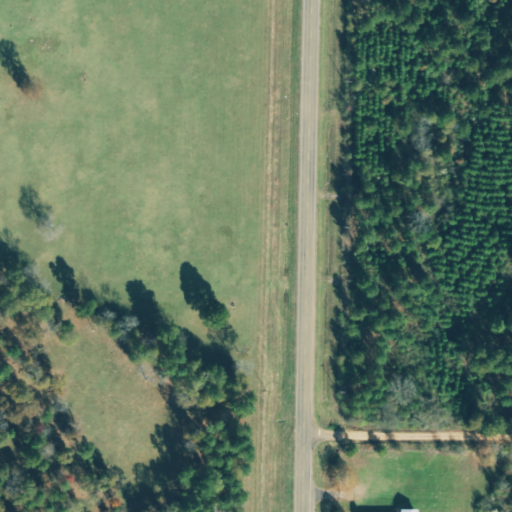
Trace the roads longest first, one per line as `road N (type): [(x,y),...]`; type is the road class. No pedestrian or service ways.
road 1 (secondary): [(310,0),(302,511)]
road 2 (residential): [(511,436),(304,434)]
